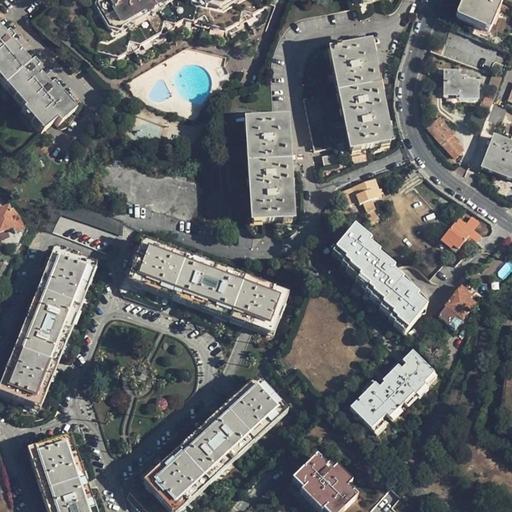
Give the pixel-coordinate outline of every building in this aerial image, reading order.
[(99,0),(98,2),(102,9),(94,41),(118,66),(128,57),(130,46),(138,42),(141,43),(165,28),(166,25),(172,21),(172,22),(178,23),(184,19),(196,22),(201,19),(210,21),(211,26),(227,30),(238,24),(238,19),(250,12),(254,14),(270,5),(272,0),(99,0)] [(501,52),(511,23),(511,0),(467,0),(454,33),(501,52)] [(61,130),(71,113),(55,93),(51,96),(37,79),(40,76),(35,70),(32,73),(27,67),(12,49),(15,46),(10,39),(6,42),(1,37),(0,34),(0,82),(30,119),(48,139),(51,138),(60,130),(63,134),(66,131),(61,130)] [(6,42),(10,39),(5,34),(1,37),(6,42)] [(379,91),(368,48),(328,58),(349,154),(390,143),(379,91)] [(31,64),(27,67),(32,73),(35,70),(31,64)] [(465,82),(465,79),(459,79),(459,76),(445,75),(445,96),(458,97),(458,101),(476,102),(478,85),(475,84),(475,83),(465,82)] [(30,119),(0,82),(0,87),(28,121),(30,119)] [(497,94),(490,113),(498,117),(506,97),(497,94)] [(334,147),(322,95),(302,100),(316,152),(334,147)] [(74,117),(71,113),(61,130),(66,131),(69,129),(65,124),(74,117)] [(78,121),(74,117),(65,124),(69,129),(78,121)] [(48,139),(30,119),(28,121),(26,122),(44,143),(48,139)] [(292,198),(286,121),(271,122),(248,124),(254,226),(293,223),(292,198)] [(457,147),(459,145),(454,139),(455,137),(451,134),(448,136),(436,123),(427,131),(442,148),(443,148),(455,162),(463,154),(457,147)] [(511,183),(511,146),(493,139),(481,172),(511,183)] [(338,164),(335,154),(323,158),(326,167),(338,164)] [(373,183),(351,192),(356,205),(358,208),(380,199),(373,183)] [(356,205),(351,192),(339,197),(344,209),(356,205)] [(55,204),(41,229),(50,235),(60,217),(76,223),(121,238),(122,225),(107,219),(85,210),(67,204),(57,202),(55,204)] [(22,230),(16,216),(11,211),(8,212),(7,208),(0,210),(0,232),(12,229),(13,233),(22,230)] [(453,218),(438,239),(449,246),(457,252),(463,244),(461,242),(464,237),(469,241),(474,244),(479,237),(471,231),(477,223),(467,215),(461,223),(453,218)] [(394,326),(403,333),(405,328),(418,317),(419,318),(425,310),(412,301),(414,298),(396,284),(397,282),(385,273),(387,270),(370,257),(372,255),(360,245),(363,243),(345,229),(326,253),(338,263),(337,264),(344,269),(355,278),(353,280),(365,289),(364,290),(371,296),(369,298),(381,307),(379,309),(390,318),(388,321),(394,326)] [(449,246),(438,239),(435,242),(446,249),(449,246)] [(282,304),(135,244),(132,253),(119,285),(118,288),(118,292),(119,295),(121,297),(122,297),(128,285),(267,341),(282,304)] [(338,263),(326,253),(323,257),(335,267),(337,264),(338,263)] [(0,392),(34,407),(91,271),(58,257),(54,255),(16,348),(0,383),(0,392)] [(344,269),(337,264),(335,267),(334,268),(341,273),(344,269)] [(355,278),(344,269),(341,273),(340,274),(350,282),(353,280),(355,278)] [(365,289),(353,280),(350,282),(350,284),(362,293),(364,290),(365,289)] [(459,289),(435,318),(446,327),(454,317),(461,322),(474,306),(468,301),(470,299),(464,295),(465,293),(459,289)] [(371,296),(364,290),(362,293),(360,295),(367,300),(369,298),(371,296)] [(381,307),(369,298),(367,300),(366,302),(377,311),(379,309),(381,307)] [(390,318),(379,309),(377,311),(375,314),(386,323),(388,321),(390,318)] [(405,328),(403,333),(414,325),(419,318),(418,317),(405,328)] [(454,317),(446,327),(453,332),(461,322),(454,317)] [(394,326),(388,321),(386,323),(385,324),(392,329),(394,326)] [(414,325),(403,333),(406,335),(414,325)] [(391,330),(399,336),(403,333),(394,326),(392,329),(391,330)] [(424,391),(435,380),(412,358),(401,369),(398,366),(393,370),(397,374),(392,379),(381,391),(383,392),(377,398),(371,393),(362,403),(347,418),(352,423),(368,438),(379,428),(383,423),(387,426),(396,416),(401,411),(412,399),(415,402),(417,403),(426,393),(424,391)] [(397,374),(393,370),(388,376),(392,379),(397,374)] [(438,383),(435,380),(424,391),(426,393),(428,394),(438,383)] [(175,511),(285,412),(257,383),(225,413),(161,471),(152,461),(137,474),(126,496),(140,511),(175,511)] [(362,403),(371,393),(369,390),(359,401),(362,403)] [(426,393),(417,403),(422,407),(431,398),(428,394),(426,393)] [(412,399),(401,411),(404,413),(415,402),(412,399)] [(396,416),(387,426),(390,429),(400,418),(396,416)] [(379,428),(368,438),(372,442),(382,431),(379,428)] [(88,511),(64,443),(28,455),(46,511),(88,511)] [(348,483),(333,468),(329,464),(327,466),(317,456),(294,478),(305,489),(322,508),(323,506),(329,511),(339,511),(356,495),(346,485),(348,483)] [(336,464),(333,468),(348,483),(351,480),(336,464)] [(305,489),(294,478),(292,480),(303,491),(305,489)] [(322,508),(305,489),(303,491),(301,493),(319,511),(321,509),(322,508)]
